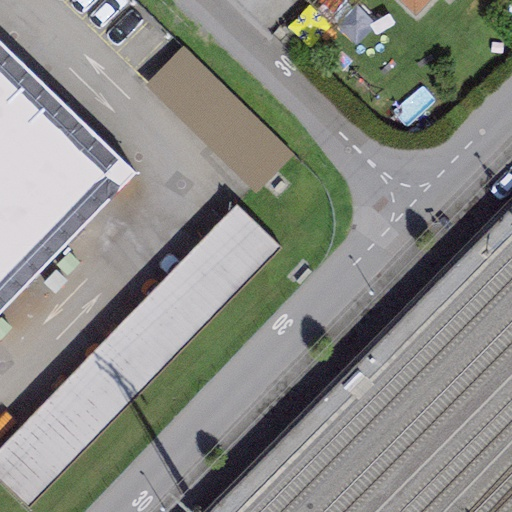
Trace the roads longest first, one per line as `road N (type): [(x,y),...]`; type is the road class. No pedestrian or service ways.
road 1 (residential): [(419,209),(124,511)]
road 2 (residential): [(201,0),(419,209)]
road 3 (residential): [(419,209),(511,114)]
